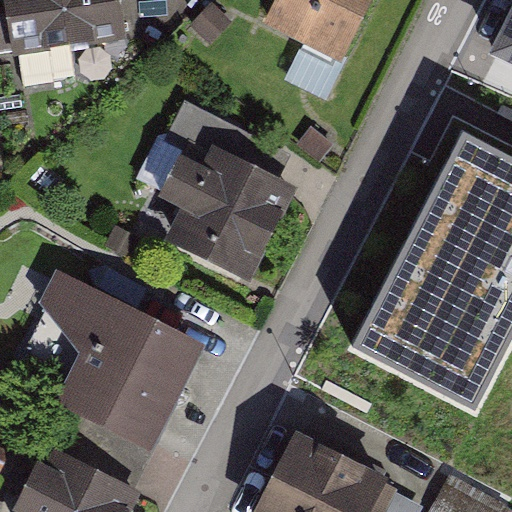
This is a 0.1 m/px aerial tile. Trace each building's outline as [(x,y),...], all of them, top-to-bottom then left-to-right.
[(3,0),(13,64),(128,48),(120,0),(3,0)] [(307,40),(289,77),(326,95),(372,0),(277,0),(267,21),(307,40)] [(231,19),(213,2),(194,22),(212,39),(231,19)] [(511,21),(496,54),(511,61),(511,21)] [(333,143),(313,125),(298,143),(319,159),(333,143)] [(511,153),(452,125),(346,346),(492,416),(511,375),(511,153)] [(180,219),(165,251),(252,292),(298,195),(212,154),(201,175),(181,166),(160,210),(180,219)] [(68,391),(150,436),(201,344),(64,276),(51,300),(93,347),(68,391)] [(32,509),(29,511),(131,511),(138,498),(130,494),(136,482),(58,442),(51,456),(42,452),(16,501),(32,509)] [(297,444),(262,511),(378,511),(389,492),(297,444)] [(446,492),(438,511),(480,511),(483,505),(446,492)]
